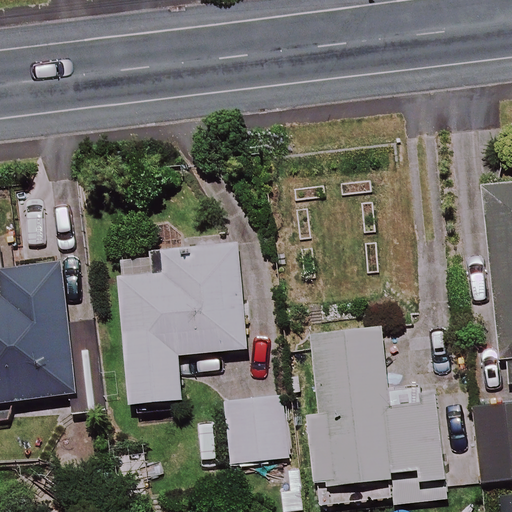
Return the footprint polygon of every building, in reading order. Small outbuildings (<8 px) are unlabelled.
[(511,187),(487,189),(504,385),(511,384),(511,187)] [(244,353),(239,248),(165,252),(166,277),(120,279),(126,406),(179,404),(178,377),(234,374),(233,354),(244,353)] [(1,270),(0,265),(0,408),(80,396),(61,261),(1,270)] [(385,397),(379,332),(308,338),(314,415),(305,416),(313,511),(446,500),(437,393),(385,397)] [(291,463),(283,398),(223,405),(231,470),(291,463)] [(511,482),(511,407),(473,410),(478,485),(511,482)] [(27,422),(0,426),(0,464),(33,459),(27,422)] [(302,511),(302,476),(274,476),(273,511),(302,511)] [(511,511),(511,500),(503,501),(503,511),(511,511)]
